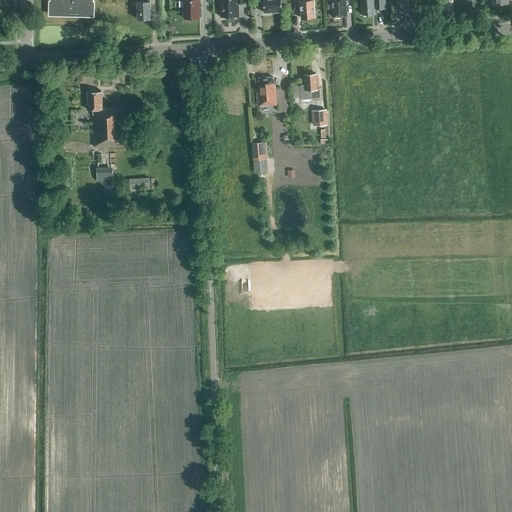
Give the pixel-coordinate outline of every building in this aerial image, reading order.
[(48,0),(48,16),(94,17),(95,1),(93,1),(92,0),(48,0)] [(137,19),(150,19),(150,2),(149,0),(142,0),(143,1),(137,2),(137,19)] [(183,0),(184,18),(199,18),(198,0),(183,0)] [(219,0),(220,17),(238,16),(238,3),(247,2),(246,0),(219,0)] [(262,0),(264,13),(281,11),(281,3),(284,3),(284,0),(262,0)] [(301,18),(314,18),(312,0),(302,0),(300,1),(301,18)] [(331,0),(327,1),(327,9),(332,9),(333,9),(333,16),(334,16),(334,17),(340,17),(340,16),(346,15),(345,8),(346,8),(345,0),(331,0)] [(360,0),(362,14),(374,14),(374,9),(386,8),(385,0),(360,0)] [(317,89),(316,74),(304,75),(304,85),(300,85),(301,99),(311,99),(311,98),(320,97),(319,88),(317,89)] [(274,88),(273,77),(258,78),(259,89),(257,89),(259,107),(277,105),(275,88),(274,88)] [(101,91),(87,92),(88,103),(86,103),(86,108),(88,108),(88,110),(93,110),(94,147),(123,145),(122,108),(102,109),(101,91)] [(312,123),(318,123),(324,122),(324,110),(311,111),(312,123)] [(253,161),(263,160),(262,142),(252,143),(253,161)] [(112,167),(96,168),(96,171),(97,181),(113,180),(112,170),(112,167)] [(129,191),(151,190),(151,178),(129,179),(129,191)]
